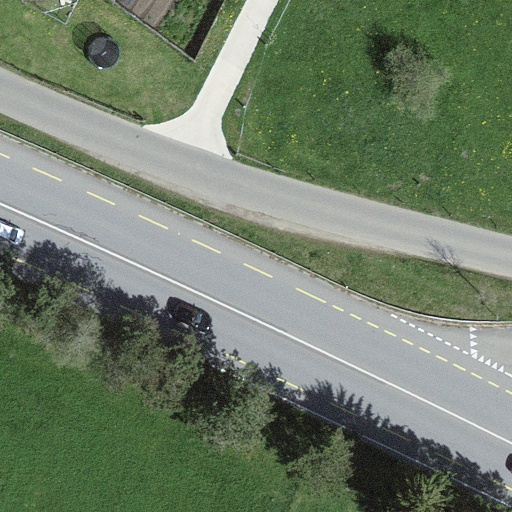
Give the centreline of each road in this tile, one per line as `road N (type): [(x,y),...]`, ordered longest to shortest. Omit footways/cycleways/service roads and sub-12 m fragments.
road 1 (primary): [(0,206),(511,454)]
road 2 (unclassified): [(0,98),(269,206),(511,264)]
road 3 (track): [(270,0),(231,104),(190,174)]
